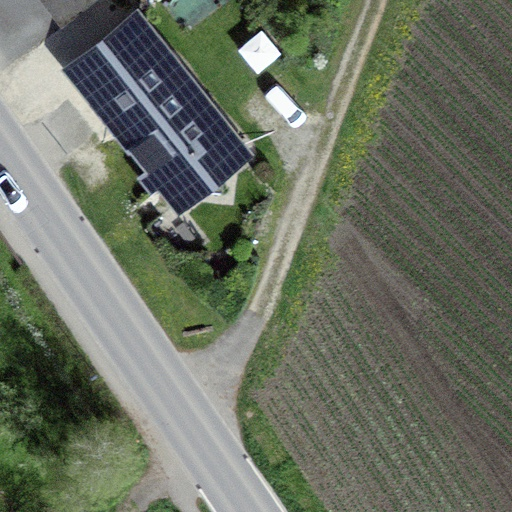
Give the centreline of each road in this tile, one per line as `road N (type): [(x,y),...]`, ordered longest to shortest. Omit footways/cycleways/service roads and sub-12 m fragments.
road 1 (track): [(145,511),(199,449),(368,0)]
road 2 (tertiary): [(241,511),(0,160)]
